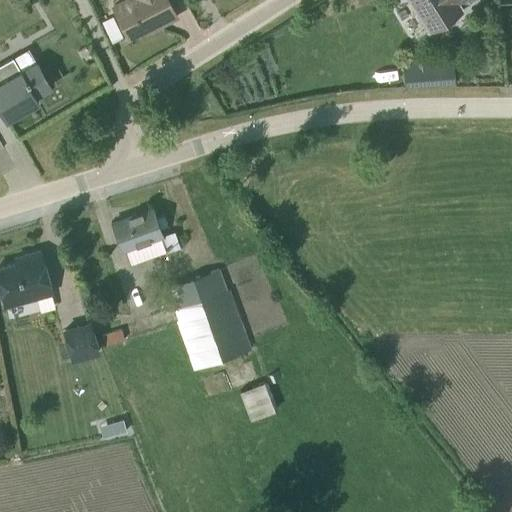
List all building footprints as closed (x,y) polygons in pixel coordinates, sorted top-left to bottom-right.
[(127,34),(128,36),(150,24),(152,27),(176,14),(168,0),(116,0),(111,3),(117,14),(105,19),(114,40),(127,34)] [(444,17),(471,0),(409,0),(416,10),(414,12),(426,33),(446,20),(444,17)] [(0,106),(7,118),(37,100),(34,95),(50,86),(28,47),(0,63),(0,106)] [(455,56),(406,57),(407,84),(456,82),(455,56)] [(152,207),(112,222),(123,251),(125,250),(130,263),(165,251),(166,253),(179,248),(173,230),(162,234),(159,227),(167,224),(163,213),(155,216),(152,207)] [(0,265),(0,284),(5,306),(51,294),(40,249),(22,254),(24,260),(0,265)] [(218,267),(168,285),(176,306),(174,307),(195,368),(251,348),(230,287),(226,288),(218,267)] [(88,320),(61,327),(71,359),(97,351),(88,320)] [(120,327),(100,333),(103,344),(123,338),(120,327)] [(262,381),(239,390),(250,418),(273,409),(262,381)] [(122,414),(104,419),(109,437),(128,432),(122,414)]
